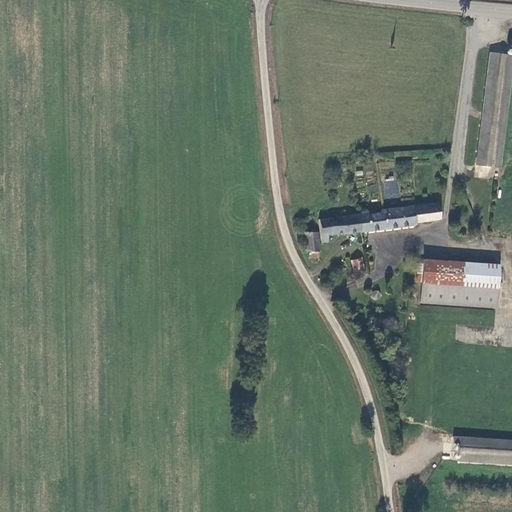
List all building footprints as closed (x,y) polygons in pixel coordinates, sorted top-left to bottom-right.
[(475,165),(501,169),(511,78),(511,55),(489,53),(475,165)] [(383,181),(383,198),(398,198),(397,180),(383,181)] [(416,223),(440,220),(438,201),(380,209),(381,212),(367,214),(367,212),(353,214),(356,233),(415,226),(416,223)] [(342,235),(356,233),(353,214),(341,216),(340,217),(317,220),(320,245),(328,244),(327,235),(342,233),(342,235)] [(319,252),(317,232),(302,232),(303,252),(319,252)] [(352,273),(365,270),(362,257),(349,260),(352,273)] [(421,259),(421,263),(420,283),(418,303),(495,309),(498,265),(421,259)] [(404,303),(408,276),(395,275),(392,294),(395,294),(394,302),(404,303)] [(458,444),(456,462),(511,465),(511,440),(452,436),(451,443),(458,444)]
